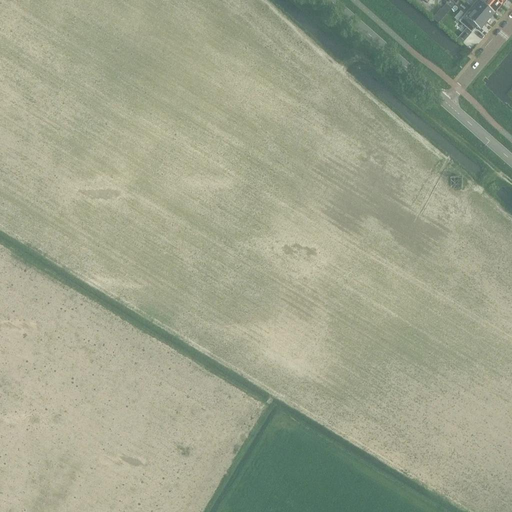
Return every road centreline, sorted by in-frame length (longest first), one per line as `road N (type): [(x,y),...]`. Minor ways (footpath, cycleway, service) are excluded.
road 1 (residential): [(95,173),(27,511)]
road 2 (residential): [(254,0),(432,153),(389,228)]
road 3 (residential): [(95,173),(189,185),(363,273)]
road 4 (residential): [(363,273),(353,357),(276,511)]
road 5 (residential): [(113,0),(95,173)]
road 6 (unclassified): [(446,104),(329,0)]
road 7 (residential): [(511,313),(389,228)]
